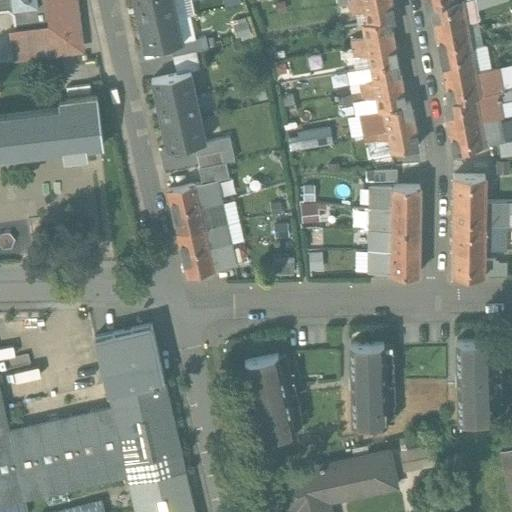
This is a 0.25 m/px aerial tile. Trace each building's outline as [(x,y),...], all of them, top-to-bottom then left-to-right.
[(0,0),(0,14),(8,13),(13,17),(15,30),(11,31),(14,59),(65,53),(65,49),(80,48),(74,0),(0,0)] [(173,0),(157,0),(133,5),(138,28),(178,19),(173,0)] [(389,0),(381,0),(348,6),(350,15),(365,12),(367,24),(367,25),(389,21),(389,22),(394,21),(389,0)] [(456,0),(424,0),(426,9),(431,8),(431,7),(457,2),(456,2),(456,0)] [(457,2),(431,7),(431,8),(435,31),(466,25),(478,22),(476,9),(474,0),(463,0),(456,2),(457,2)] [(474,0),(476,9),(503,0),(474,0)] [(178,19),(138,28),(144,52),(170,46),(183,43),(183,42),(178,19)] [(389,21),(367,25),(367,24),(362,24),(365,38),(350,41),(352,49),(393,42),(389,22),(389,21)] [(466,25),(435,31),(440,55),(470,49),(466,25)] [(183,43),(170,46),(173,58),(195,52),(208,49),(205,38),(183,42),(183,43)] [(397,63),(393,42),(352,49),(349,50),(350,59),(353,58),(368,55),(370,68),(397,63)] [(470,49),(440,55),(444,79),(475,73),(470,49)] [(195,52),(173,58),(176,75),(190,72),(193,71),(199,70),(195,52)] [(397,63),(370,68),(373,81),(358,83),(360,92),(401,84),(397,63)] [(475,73),(444,79),(449,101),(449,103),(475,98),(480,97),(496,94),(501,93),(497,69),(475,73)] [(190,72),(151,81),(156,104),(195,96),(190,72)] [(350,84),(339,86),(341,93),(352,91),(350,84)] [(401,84),(360,92),(361,100),(352,102),(351,102),(352,103),(354,102),(357,116),(361,115),(383,111),(383,110),(405,105),(405,104),(401,84)] [(511,90),(505,92),(501,93),(496,94),(498,103),(511,100),(511,90)] [(360,92),(350,94),(350,95),(352,102),(361,100),(360,92)] [(475,98),(449,103),(449,101),(444,102),(448,127),(479,122),(496,119),(501,118),(498,103),(496,94),(480,97),(475,98)] [(350,95),(338,97),(340,105),(351,102),(352,102),(350,95)] [(195,96),(156,104),(161,127),(200,119),(195,96)] [(68,109),(0,117),(0,157),(64,149),(65,159),(87,156),(86,146),(103,144),(97,98),(67,101),(68,109)] [(405,105),(383,110),(383,111),(361,115),(365,135),(373,134),(414,126),(409,103),(405,104),(405,105)] [(200,119),(161,127),(166,151),(194,145),(206,142),(200,119)] [(479,122),(448,127),(453,152),(484,147),(484,146),(501,143),(496,119),(479,122)] [(414,126),(373,134),(374,142),(389,139),(391,153),(418,148),(414,126)] [(325,129),(302,133),(304,148),(327,144),(325,129)] [(365,135),(362,136),(364,144),(374,142),(373,134),(365,135)] [(206,142),(194,145),(196,156),(220,151),(222,163),(225,162),(234,160),(229,137),(206,142)] [(220,151),(196,156),(199,168),(222,163),(220,151)] [(199,168),(198,168),(201,183),(215,180),(215,181),(229,178),(225,162),(199,168)] [(507,174),(507,162),(497,162),(497,174),(507,174)] [(485,176),(453,176),(453,201),(484,202),(485,176)] [(193,185),(167,191),(172,213),(213,204),(213,203),(220,202),(215,181),(215,180),(201,183),(194,185),(193,185)] [(392,186),(392,187),(371,186),(370,208),(377,209),(419,209),(419,187),(392,186)] [(484,202),(453,201),(453,226),(495,226),(495,214),(484,214),(484,202)] [(213,204),(172,213),(177,234),(203,228),(203,229),(225,225),(220,202),(213,203),(213,204)] [(370,208),(352,208),(352,218),(371,218),(377,218),(377,209),(370,208)] [(419,209),(377,209),(377,218),(371,218),(370,230),(419,231),(419,209)] [(203,228),(177,234),(182,255),(222,246),(230,244),(225,225),(203,229),(203,228)] [(495,226),(453,226),(452,250),(484,250),(484,239),(494,239),(495,226)] [(370,230),(370,242),(376,243),(376,252),(418,253),(419,231),(370,230)] [(370,242),(366,242),(366,252),(376,252),(376,243),(370,242)] [(222,246),(182,255),(187,277),(213,271),(210,258),(224,254),(222,246)] [(484,250),(452,250),(452,276),(483,276),(483,275),(495,275),(495,261),(483,261),(484,250)] [(376,252),(366,252),(366,261),(376,261),(376,252)] [(418,253),(376,252),(376,261),(391,261),(391,275),(418,275),(418,253)] [(151,326),(95,338),(107,394),(110,394),(112,406),(128,477),(130,485),(184,472),(151,326)] [(490,359),(490,341),(456,342),(458,420),(491,419),(491,401),(492,401),(491,359),(490,359)] [(383,344),(350,345),(352,422),(385,422),(384,403),(386,403),(385,361),(383,361),(383,344)] [(277,354),(245,361),(263,438),(294,431),(290,414),(291,413),(282,372),(281,372),(277,354)] [(112,406),(9,429),(0,391),(0,511),(27,511),(24,499),(128,477),(112,406)] [(511,440),(502,442),(504,450),(500,451),(511,506),(511,440)] [(323,464),(271,475),(279,511),(292,509),(293,511),(329,511),(326,493),(360,485),(362,494),(396,486),(389,453),(324,467),(323,464)] [(193,511),(184,472),(130,485),(135,511),(193,511)] [(104,511),(101,501),(58,511),(104,511)]
